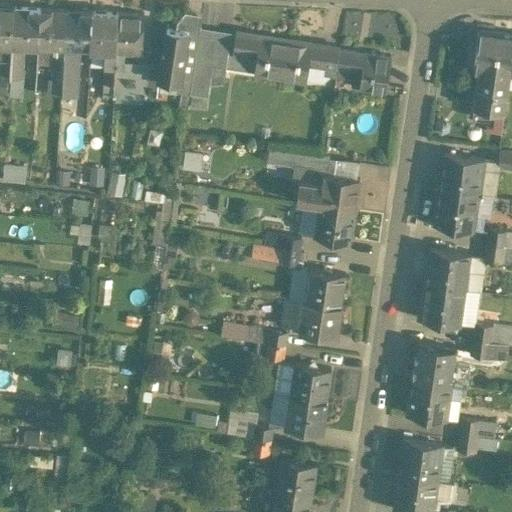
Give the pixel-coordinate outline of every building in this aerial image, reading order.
[(15,5),(0,4),(0,57),(2,58),(12,58),(12,53),(15,5)] [(41,7),(15,5),(12,53),(22,54),(23,54),(23,44),(39,45),(41,7)] [(66,8),(41,7),(39,45),(55,45),(55,55),(64,56),(66,8)] [(92,9),(66,8),(64,56),(74,56),(74,46),(90,47),(92,9)] [(118,11),(92,9),(90,47),(106,48),(105,58),(115,58),(118,11)] [(144,12),(118,11),(115,58),(125,59),(125,51),(124,49),(142,50),(144,12)] [(236,30),(200,24),(199,30),(195,54),(190,91),(208,94),(212,63),(226,65),(230,33),(235,33),(236,30)] [(187,28),(167,26),(165,43),(163,42),(162,47),(164,48),(160,72),(181,75),(184,52),(187,28)] [(511,31),(479,27),(477,41),(471,40),(470,51),(475,51),(473,66),(480,67),(474,103),(505,108),(510,71),(511,55),(511,31)] [(199,30),(187,28),(184,52),(195,54),(199,30)] [(286,37),(236,30),(235,33),(233,48),(257,52),(254,69),(280,73),(286,37)] [(327,44),(286,37),(280,73),(306,77),(309,60),(325,62),(327,44)] [(340,46),(327,44),(325,62),(323,72),(336,74),(338,64),(340,46)] [(392,53),(340,46),(338,64),(362,68),(359,85),(386,89),(392,53)] [(22,54),(12,53),(12,58),(11,75),(21,76),(22,54)] [(55,55),(53,55),(52,77),(62,78),(64,56),(55,55)] [(74,56),(64,56),(62,78),(61,92),(72,93),(74,56)] [(12,58),(2,58),(1,75),(11,75),(12,58)] [(21,76),(11,75),(10,94),(19,94),(21,76)] [(62,78),(52,77),(52,92),(61,92),(62,78)] [(297,150),(270,146),(268,158),(295,162),(297,150)] [(511,148),(500,147),(498,164),(511,165),(511,148)] [(185,150),(184,163),(199,165),(200,151),(185,150)] [(330,155),(297,150),(295,162),(295,164),(312,167),(313,166),(328,168),(330,155)] [(483,156),(445,150),(440,186),(478,191),(483,156)] [(26,165),(5,163),(4,178),(24,180),(26,165)] [(108,188),(121,191),(125,170),(112,168),(108,188)] [(360,176),(324,171),(322,181),(300,177),(297,199),(319,202),(355,207),(360,176)] [(478,191),(440,186),(435,222),(473,227),(478,191)] [(355,207),(319,202),(314,233),(350,239),(355,207)] [(507,227),(489,225),(487,241),(505,243),(507,227)] [(302,234),(284,232),(283,238),(282,245),(300,248),(302,234)] [(283,238),(275,237),(274,244),(282,246),(282,245),(283,238)] [(505,243),(487,241),(485,257),(502,260),(505,243)] [(274,244),(267,243),(266,256),(281,259),(282,246),(274,244)] [(300,248),(282,245),(282,246),(281,259),(298,261),(299,259),(302,260),(304,250),(300,249),(300,248)] [(469,250),(432,245),(427,281),(464,286),(469,250)] [(346,271),(309,265),(305,297),(341,302),(346,271)] [(464,286),(427,281),(422,316),(459,322),(464,286)] [(305,297),(286,294),(281,323),(288,324),(300,326),(300,328),(336,333),(341,302),(305,297)] [(244,332),(245,320),(224,317),(222,329),(244,332)] [(270,326),(250,323),(248,337),(268,339),(270,326)] [(288,329),(270,326),(268,339),(286,342),(288,329)] [(491,338),(474,336),(471,352),(489,355),(491,338)] [(286,342),(268,339),(266,353),(284,355),(286,342)] [(456,346),(418,340),(413,376),(451,381),(467,383),(470,362),(454,360),(456,346)] [(331,366),(295,360),(290,392),(327,397),(331,366)] [(451,381),(413,376),(408,412),(446,417),(451,381)] [(327,397),(290,392),(286,423),(322,428),(327,397)] [(480,417),(462,414),(460,431),(478,434),(480,417)] [(478,434),(460,431),(458,447),(476,449),(478,434)] [(272,438),(254,435),(252,448),(270,451),(272,438)] [(442,441),(405,435),(400,471),(437,476),(442,441)] [(317,461),(281,456),(276,487),(312,493),(317,461)] [(65,471),(56,470),(52,499),(61,500),(65,471)] [(432,511),(437,476),(400,471),(395,507),(431,511),(432,511)] [(309,511),(312,493),(276,487),(272,511),(309,511)]
